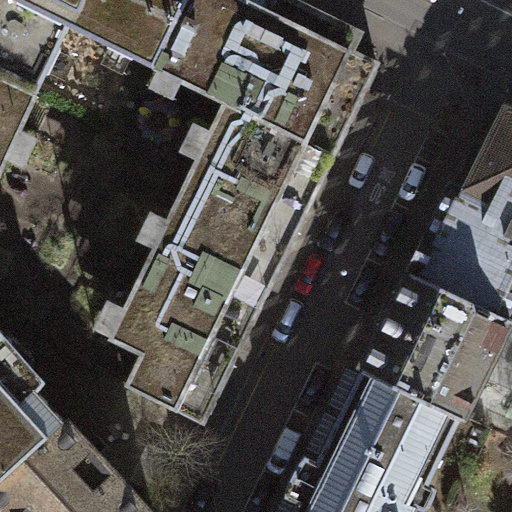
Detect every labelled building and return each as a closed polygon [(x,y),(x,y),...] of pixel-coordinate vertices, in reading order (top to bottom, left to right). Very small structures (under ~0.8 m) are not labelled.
[(0,0),(0,74),(37,92),(70,25),(154,65),(185,0),(0,0)] [(359,32),(293,0),(185,0),(154,65),(226,100),(334,153),(355,109),(378,62),(351,49),(359,32)] [(0,172),(37,92),(0,74),(0,172)] [(256,312),(334,153),(226,100),(110,335),(142,350),(126,382),(203,420),(256,312)] [(511,224),(511,109),(507,107),(467,190),(451,184),(409,270),(506,316),(511,304),(511,245),(504,242),(511,224)] [(511,319),(506,316),(409,270),(368,355),(362,366),(462,414),(464,415),(471,402),(511,319)] [(0,337),(5,333),(0,327),(0,473),(63,417),(0,348),(0,337)] [(429,482),(462,414),(362,366),(318,459),(307,454),(287,495),(297,500),(291,511),(414,511),(418,504),(426,508),(433,498),(437,486),(429,482)] [(149,511),(63,417),(0,473),(0,505),(6,511),(149,511)]
